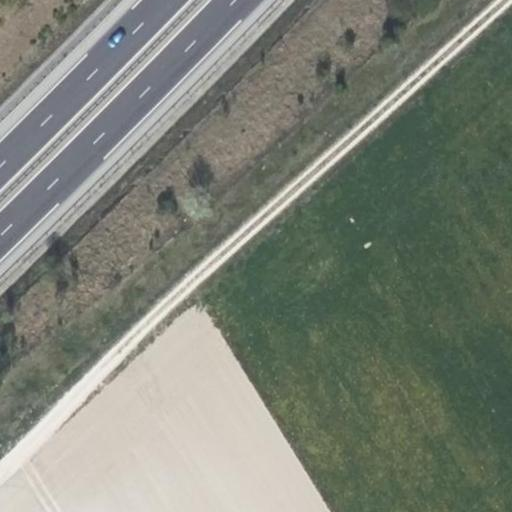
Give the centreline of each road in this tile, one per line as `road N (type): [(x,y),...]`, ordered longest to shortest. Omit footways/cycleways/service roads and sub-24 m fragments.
road 1 (track): [(0,456),(91,386),(237,243),(511,2)]
road 2 (motorway): [(0,235),(232,0)]
road 3 (motorway): [(164,0),(0,164)]
